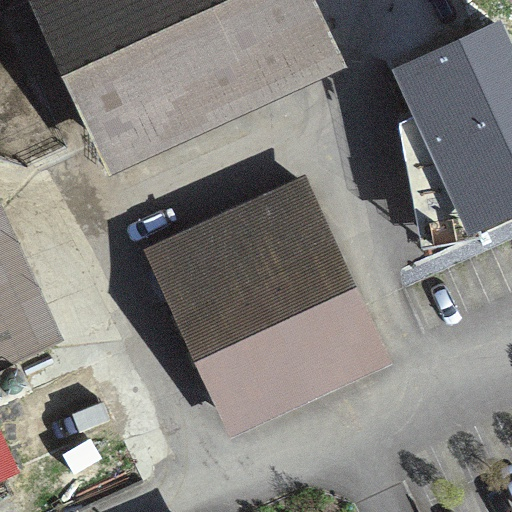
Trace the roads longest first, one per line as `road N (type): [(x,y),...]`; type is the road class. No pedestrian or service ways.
road 1 (track): [(204,474),(0,65)]
road 2 (unknown): [(418,381),(371,134),(387,38)]
